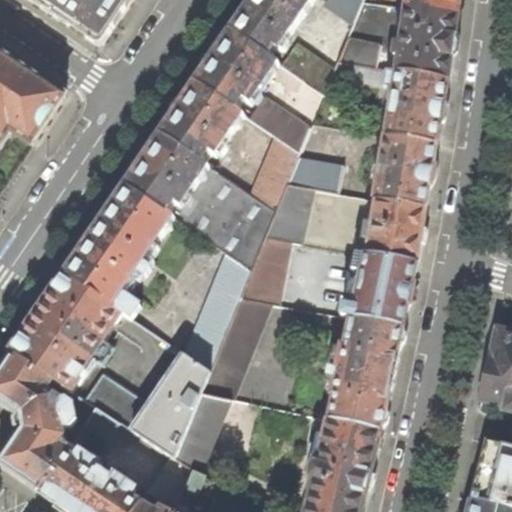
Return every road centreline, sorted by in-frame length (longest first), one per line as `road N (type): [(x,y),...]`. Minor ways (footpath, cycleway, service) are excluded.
road 1 (residential): [(456,258),(499,0)]
road 2 (residential): [(400,511),(456,258)]
road 3 (residential): [(0,291),(128,99)]
road 4 (residential): [(128,99),(0,14)]
road 5 (residential): [(128,99),(197,0)]
